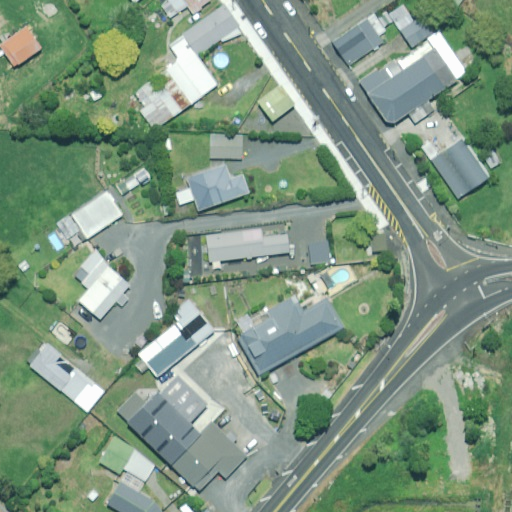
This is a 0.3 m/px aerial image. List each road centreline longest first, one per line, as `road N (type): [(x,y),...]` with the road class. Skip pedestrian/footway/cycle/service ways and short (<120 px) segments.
road 1 (secondary): [(262,0),(457,290)]
road 2 (primary): [(277,511),(397,367)]
